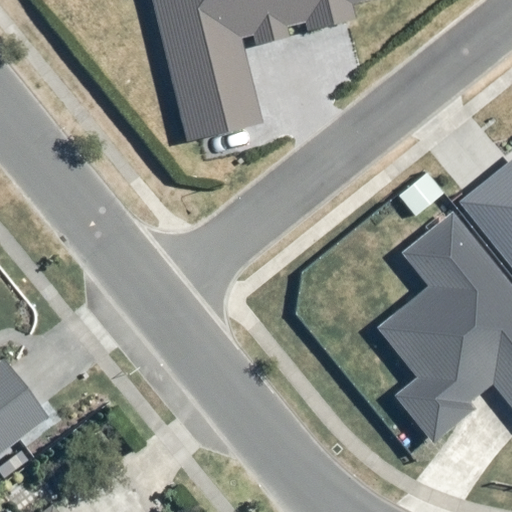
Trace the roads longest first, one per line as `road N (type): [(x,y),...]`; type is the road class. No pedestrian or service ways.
road 1 (residential): [(511,14),(159,298)]
road 2 (residential): [(159,298),(281,459),(333,511)]
road 3 (residential): [(0,101),(159,298)]
